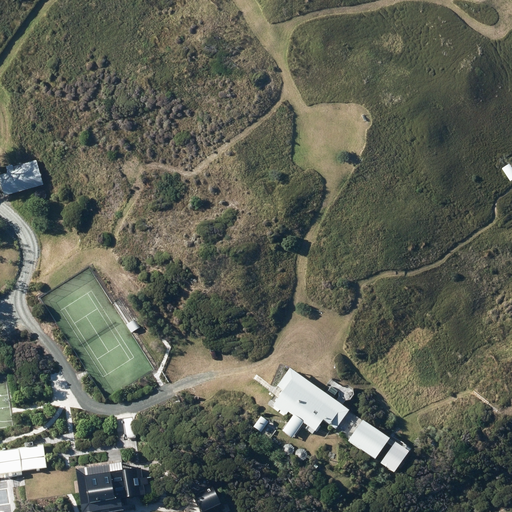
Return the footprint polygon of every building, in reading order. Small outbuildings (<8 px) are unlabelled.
[(46,182),(39,157),(0,168),(0,170),(7,193),(46,182)] [(291,437),(300,423),(319,435),(326,424),(333,429),(348,406),(289,369),(275,391),(281,394),(273,407),(289,418),(281,431),(291,437)] [(387,437),(365,422),(351,443),(373,458),(387,437)] [(395,475),(412,450),(397,440),(380,465),(395,475)] [(44,446),(0,451),(0,475),(47,470),(44,446)] [(146,458),(75,466),(79,511),(83,511),(151,504),(146,458)] [(195,497),(199,511),(204,511),(224,506),(218,489),(195,497)]
